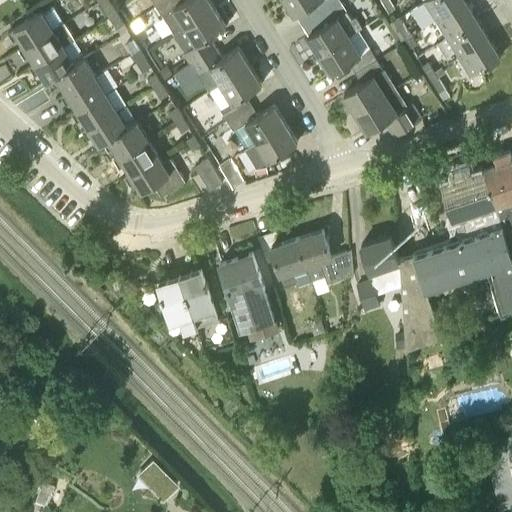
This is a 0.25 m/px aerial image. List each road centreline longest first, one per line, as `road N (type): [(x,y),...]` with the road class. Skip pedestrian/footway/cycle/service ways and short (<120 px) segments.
road 1 (unclassified): [(0,118),(103,210),(146,224),(347,165)]
road 2 (residential): [(347,165),(246,0)]
road 3 (unclassified): [(347,165),(511,112)]
